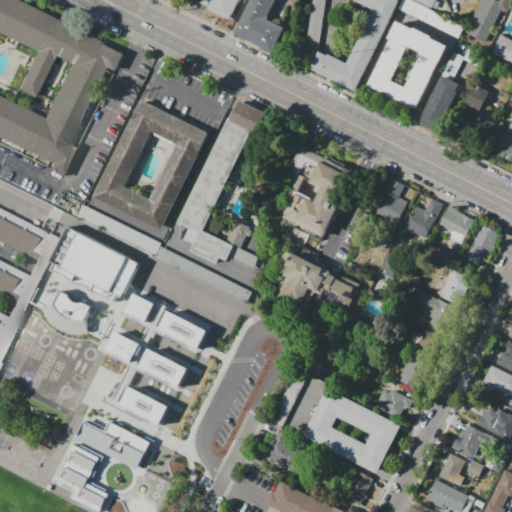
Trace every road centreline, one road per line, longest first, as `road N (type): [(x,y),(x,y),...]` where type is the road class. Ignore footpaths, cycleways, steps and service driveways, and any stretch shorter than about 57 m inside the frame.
road 1 (secondary): [(101,0),(511,205)]
road 2 (residential): [(511,260),(388,511)]
